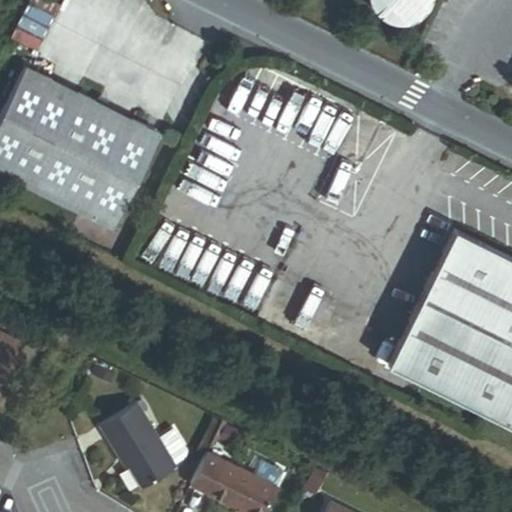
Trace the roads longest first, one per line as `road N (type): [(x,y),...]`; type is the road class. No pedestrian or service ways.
road 1 (unclassified): [(511,152),(201,0)]
road 2 (unknown): [(438,115),(488,0)]
